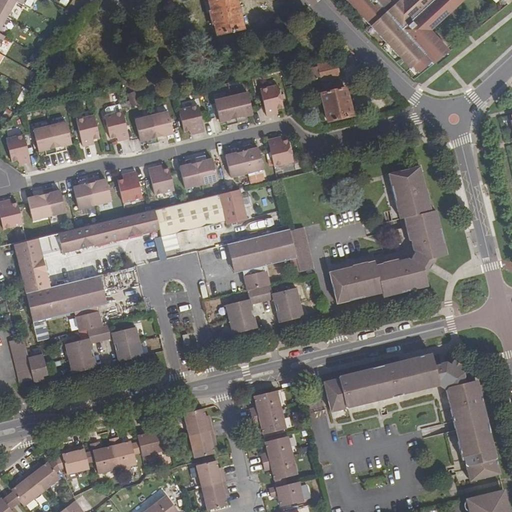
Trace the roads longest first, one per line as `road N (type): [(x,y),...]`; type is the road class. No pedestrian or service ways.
road 1 (residential): [(435,110),(311,143),(285,125),(130,162),(0,181)]
road 2 (residential): [(502,310),(219,383)]
road 3 (residential): [(219,383),(187,267),(152,276),(182,391)]
road 4 (tertiary): [(502,310),(454,118)]
road 5 (residential): [(435,110),(315,0)]
road 6 (residential): [(246,510),(219,383)]
road 7 (residential): [(182,391),(56,421)]
